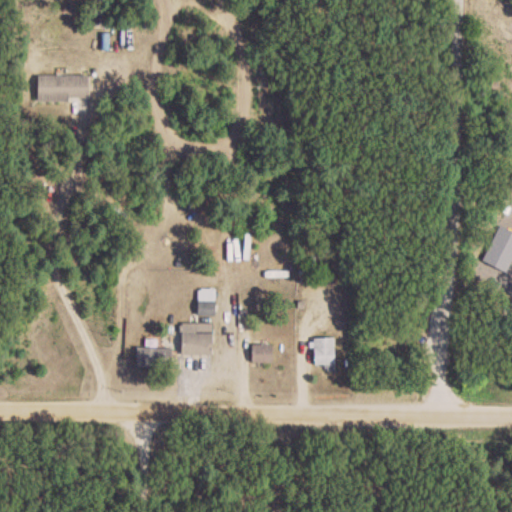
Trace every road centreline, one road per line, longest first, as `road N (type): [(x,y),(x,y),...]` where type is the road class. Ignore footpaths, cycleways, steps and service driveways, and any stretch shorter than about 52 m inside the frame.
road 1 (residential): [(0,410),(511,416)]
road 2 (residential): [(450,0),(444,416)]
